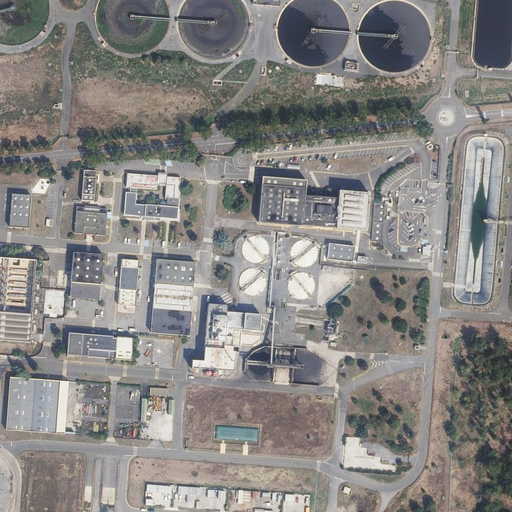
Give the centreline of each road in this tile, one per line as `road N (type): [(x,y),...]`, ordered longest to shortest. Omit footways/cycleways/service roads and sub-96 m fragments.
road 1 (unclassified): [(0,450),(37,444),(318,465),(381,487),(403,484),(420,466),(433,313)]
road 2 (unclassified): [(0,159),(434,118)]
road 3 (unclassified): [(433,313),(448,130)]
road 4 (unknown): [(504,317),(511,196)]
